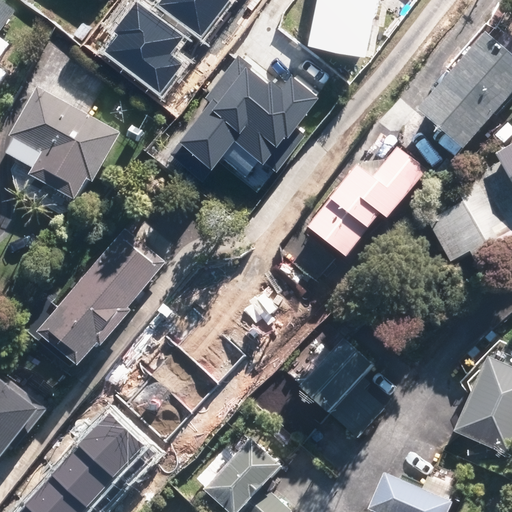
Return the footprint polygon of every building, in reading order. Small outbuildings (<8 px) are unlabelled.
[(0,0),(0,29),(14,12),(0,0)] [(164,0),(161,6),(202,36),(229,0),(164,0)] [(377,0),(318,0),(309,46),(365,57),(377,0)] [(183,37),(136,2),(114,31),(118,34),(105,51),(160,92),(182,64),(169,54),(183,37)] [(511,59),(489,41),(431,110),(468,141),(511,89),(511,59)] [(320,95),(294,75),(282,90),(238,56),(204,98),(209,102),(167,155),(203,183),(235,142),(263,165),(265,163),(276,172),(305,135),(295,127),(320,95)] [(123,137),(43,94),(18,139),(49,155),(37,178),(81,201),(92,181),(97,184),(123,137)] [(362,171),(317,228),(348,252),(382,208),(387,213),(422,169),(400,152),(376,182),(362,171)] [(511,152),(505,157),(510,164),(465,191),(473,203),(439,223),(459,256),(475,246),(481,255),(511,236),(511,152)] [(164,264),(129,234),(46,332),(82,362),(164,264)] [(271,331),(232,281),(148,346),(158,359),(142,371),(161,395),(176,384),(186,397),(271,331)] [(343,348),(308,385),(359,433),(382,408),(355,383),(367,370),(343,348)] [(511,446),(511,369),(491,361),(461,431),(510,451),(511,446)] [(39,412),(0,382),(0,451),(6,456),(39,412)] [(145,446),(110,414),(79,446),(114,479),(145,446)] [(282,466),(256,442),(211,490),(235,511),(282,511),(285,510),(261,488),(282,466)] [(114,479),(79,446),(52,475),(87,508),(114,479)] [(83,511),(87,508),(52,475),(25,504),(33,511),(83,511)] [(447,511),(451,504),(390,478),(376,509),(383,511),(447,511)]
